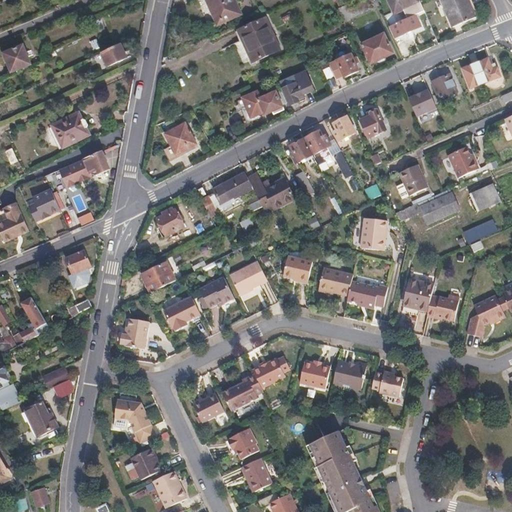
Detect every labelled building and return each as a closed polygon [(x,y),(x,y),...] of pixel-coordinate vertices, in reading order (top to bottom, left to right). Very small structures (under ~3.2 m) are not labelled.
[(241,13),(234,0),(207,0),(219,24),(241,13)] [(351,17),(371,8),(372,10),(381,6),(377,0),(357,0),(339,9),(345,23),(352,20),(351,17)] [(420,2),(419,0),(390,0),(395,12),(420,2)] [(482,13),(475,0),(448,0),(459,24),(482,13)] [(405,33),(421,27),(416,15),(390,27),(393,33),(403,29),(405,33)] [(237,31),(245,50),(251,62),(278,49),(264,19),(237,31)] [(393,53),(386,34),(364,44),(371,62),(393,53)] [(408,52),(404,40),(397,43),(402,54),(408,52)] [(127,57),(121,43),(103,52),(109,66),(127,57)] [(31,64),(23,45),(5,53),(13,72),(31,64)] [(499,68),(496,59),(491,61),(487,53),(462,63),(469,80),(499,68)] [(359,71),(352,54),(331,63),(337,78),(345,75),(345,77),(359,71)] [(314,89),(307,73),(306,70),(281,81),(290,105),(298,101),(296,97),(314,89)] [(457,91),(450,74),(435,82),(442,98),(457,91)] [(275,91),(261,98),(258,89),(237,98),(245,118),(263,111),(264,114),(272,111),(273,114),(283,110),(275,91)] [(437,112),(428,89),(408,97),(417,120),(437,112)] [(511,99),(511,91),(503,95),(506,102),(511,99)] [(387,131),(379,110),(371,113),(373,116),(362,121),(369,138),(387,131)] [(89,135),(78,114),(42,130),(52,151),(89,135)] [(356,132),(348,116),(334,123),(339,133),(341,132),(344,138),(356,132)] [(165,133),(166,136),(175,156),(196,145),(186,123),(165,133)] [(429,144),(423,130),(422,128),(414,131),(414,134),(421,148),(429,144)] [(332,145),(329,138),(326,139),(322,130),(309,137),(317,153),(332,145)] [(314,155),(306,139),(292,145),(297,155),(298,154),(301,160),(314,155)] [(481,168),(476,157),(474,158),(469,148),(452,155),(461,177),(481,168)] [(76,184),(83,181),(92,177),(90,173),(97,171),(99,174),(109,169),(101,149),(68,164),(76,184)] [(351,168),(341,149),(333,153),(343,172),(351,168)] [(431,187),(421,164),(401,173),(411,196),(431,187)] [(314,192),(304,171),(296,175),(306,196),(314,192)] [(216,206),(234,198),(255,189),(249,177),(246,172),(225,182),(214,188),(215,192),(210,194),(213,199),(216,206)] [(265,188),(258,173),(249,177),(255,189),(260,200),(269,196),(265,188)] [(296,199),(286,178),(265,188),(269,196),(260,200),(251,204),(254,210),(266,204),(267,207),(273,204),(276,209),(296,199)] [(501,201),(493,182),(469,192),(477,211),(501,201)] [(371,200),(383,194),(378,184),(366,189),(371,200)] [(60,208),(51,188),(32,197),(35,203),(28,206),(34,219),(41,216),(42,218),(50,214),(49,212),(60,208)] [(77,208),(83,206),(80,195),(74,197),(77,208)] [(428,224),(460,210),(454,196),(422,210),(418,203),(396,213),(400,221),(422,212),(428,224)] [(221,217),(216,206),(213,199),(205,203),(214,221),(221,217)] [(28,229),(16,201),(3,206),(8,217),(0,220),(0,231),(4,240),(28,229)] [(185,227),(177,210),(174,211),(173,208),(166,212),(167,214),(159,218),(167,236),(185,227)] [(204,211),(195,213),(198,233),(207,231),(204,211)] [(93,212),(80,217),(83,225),(96,220),(93,212)] [(245,230),(255,227),(253,218),(242,221),(245,230)] [(385,250),(389,220),(366,218),(363,247),(385,250)] [(498,231),(492,219),(463,232),(468,245),(498,231)] [(92,268),(85,251),(67,258),(74,274),(75,274),(77,277),(84,274),(83,271),(88,269),(92,268)] [(309,283),(314,262),(290,256),(285,276),(301,280),(301,281),(309,283)] [(269,281),(259,262),(231,276),(240,294),(269,281)] [(174,280),(166,263),(141,276),(149,293),(174,280)] [(353,282),(354,275),(324,268),(318,289),(349,296),(353,282)] [(90,274),(88,269),(83,271),(84,274),(77,277),(75,274),(74,274),(70,275),(75,288),(89,282),(90,274)] [(433,294),(436,278),(411,272),(403,306),(429,312),(433,294)] [(235,298),(224,276),(200,288),(209,308),(223,301),(224,303),(235,298)] [(384,307),(389,287),(381,285),(380,288),(353,282),(349,296),(348,301),(376,308),(377,305),(384,307)] [(511,290),(503,295),(505,299),(510,310),(511,313),(511,290)] [(455,321),(459,302),(441,298),(441,297),(433,294),(429,312),(428,316),(436,318),(436,316),(455,321)] [(203,317),(192,296),(166,309),(176,330),(203,317)] [(21,334),(25,342),(52,329),(33,298),(23,303),(35,323),(29,326),(31,329),(21,334)] [(506,317),(504,313),(510,310),(505,299),(499,302),(497,298),(476,308),(480,318),(474,321),(473,322),(470,338),(485,341),(487,330),(486,327),(506,317)] [(92,307),(88,300),(76,305),(80,313),(92,307)] [(14,321),(4,305),(0,307),(0,317),(5,326),(14,321)] [(146,350),(151,322),(131,318),(128,334),(122,333),(121,344),(126,345),(126,346),(146,350)] [(0,339),(0,355),(14,348),(11,343),(2,344),(0,339)] [(286,377),(284,373),(291,370),(285,357),(278,360),(277,358),(261,367),(261,369),(254,372),(255,374),(263,389),(286,377)] [(363,388),(368,364),(357,361),(356,365),(350,364),(349,363),(339,360),(333,386),(351,390),(352,385),(363,388)] [(326,390),(331,368),(305,362),(300,384),(326,390)] [(9,381),(6,373),(7,373),(3,364),(0,364),(0,388),(4,386),(3,384),(9,381)] [(71,379),(65,367),(44,377),(50,389),(71,379)] [(400,399),(404,379),(395,377),(392,373),(385,372),(384,374),(377,372),(372,389),(380,391),(380,394),(400,399)] [(258,396),(264,393),(263,389),(255,374),(248,378),(249,381),(223,394),(232,412),(259,399),(258,396)] [(226,413),(217,394),(194,406),(203,424),(226,413)] [(157,437),(141,403),(117,399),(114,416),(129,419),(141,444),(157,437)] [(23,413),(33,433),(35,439),(56,429),(53,423),(50,416),(46,417),(41,405),(23,413)] [(380,494),(349,427),(308,446),(318,467),(316,468),(336,511),(381,511),(375,497),(380,494)] [(259,444),(251,428),(233,437),(234,439),(230,441),(234,450),(238,449),(243,460),(260,452),(257,444),(259,444)] [(439,458),(440,449),(434,448),(432,457),(439,458)] [(162,472),(152,449),(132,458),(142,481),(162,472)] [(274,483),(262,458),(242,468),(245,476),(248,474),(256,491),(274,483)] [(0,483),(10,478),(0,462),(0,483)] [(504,490),(505,472),(486,471),(485,489),(504,490)] [(188,500),(175,472),(154,481),(168,509),(188,500)] [(49,505),(44,483),(32,489),(38,508),(49,505)] [(270,504),(273,511),(298,511),(290,494),(279,500),(275,494),(260,501),(263,507),(270,504)]
